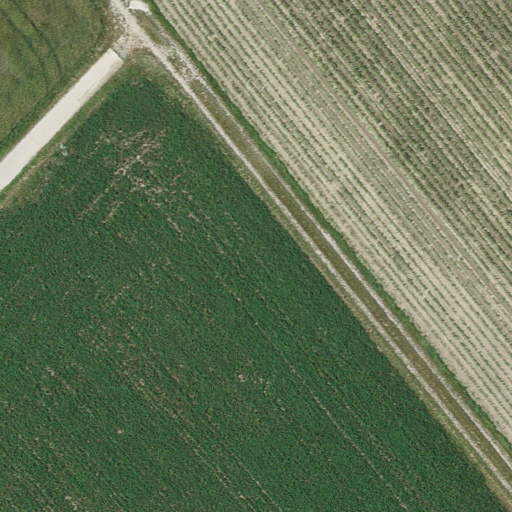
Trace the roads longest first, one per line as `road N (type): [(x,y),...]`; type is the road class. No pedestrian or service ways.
road 1 (track): [(511,470),(148,23)]
road 2 (track): [(0,179),(148,23)]
